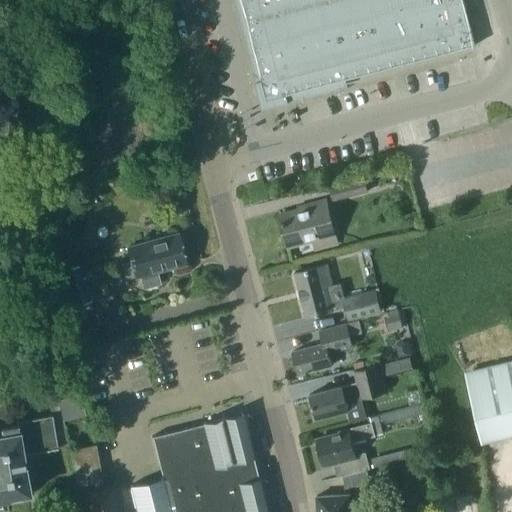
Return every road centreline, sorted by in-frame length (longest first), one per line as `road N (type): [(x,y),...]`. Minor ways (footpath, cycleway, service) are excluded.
road 1 (residential): [(294,511),(220,200)]
road 2 (residential): [(220,200),(169,0)]
